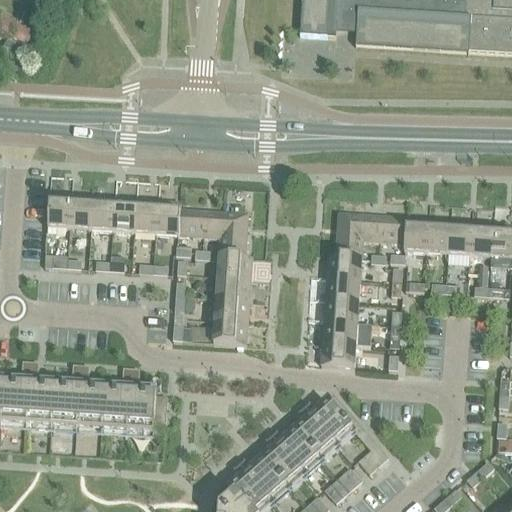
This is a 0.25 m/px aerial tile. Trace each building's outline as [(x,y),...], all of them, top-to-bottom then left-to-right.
[(31,0),(28,7),(39,11),(43,0),(31,0)] [(511,0),(302,0),(300,39),(336,40),(337,31),(357,32),(356,49),(469,56),(469,54),(511,56),(511,0)] [(25,15),(21,26),(35,32),(40,21),(25,15)] [(18,28),(12,41),(25,46),(30,33),(18,28)] [(9,44),(2,59),(16,65),(22,49),(20,49),(9,44)] [(0,62),(0,77),(7,80),(12,67),(0,62)] [(49,234),(71,235),(74,202),(51,200),(49,234)] [(71,235),(93,237),(95,203),(74,202),(71,235)] [(93,237),(114,238),(117,204),(95,203),(93,237)] [(114,238),(136,240),(138,206),(117,204),(114,238)] [(136,240),(157,241),(160,207),(138,206),(136,240)] [(157,241),(179,242),(181,216),(182,216),(182,208),(160,207),(157,241)] [(220,261),(220,262),(246,264),(246,263),(249,220),(244,220),(245,213),(235,213),(234,219),(221,219),(220,245),(219,245),(218,261),(220,261)] [(179,242),(219,245),(220,245),(221,219),(182,216),(181,216),(179,242)] [(340,219),(338,262),(337,263),(362,265),(364,247),(365,221),(340,219)] [(407,224),(365,221),(364,247),(406,250),(407,224)] [(428,225),(407,224),(406,250),(405,257),(426,258),(428,225)] [(451,227),(428,225),(426,258),(449,260),(451,227)] [(449,260),(448,269),(470,271),(471,261),(473,228),(451,227),(449,260)] [(494,230),(473,228),(471,261),(492,262),(494,230)] [(492,262),(491,272),(511,273),(511,230),(494,230),(492,262)] [(178,253),(177,262),(191,262),(192,254),(178,253)] [(195,258),(194,267),(208,267),(208,259),(195,258)] [(112,270),(112,278),(124,278),(125,270),(125,260),(113,259),(112,270)] [(391,269),(406,270),(406,262),(392,261),(391,269)] [(220,262),(218,283),(252,285),(253,264),(246,263),(246,264),(220,262)] [(330,262),(329,286),(361,288),(362,265),(337,263),(338,262),(330,262)] [(373,262),(372,270),(387,271),(388,263),(373,262)] [(54,274),(68,275),(69,266),(55,265),(54,274)] [(69,266),(68,275),(82,276),(82,267),(69,266)] [(179,268),(178,281),(187,281),(188,268),(179,268)] [(97,277),(112,278),(112,270),(97,269),(97,277)] [(140,280),(155,280),(155,272),(141,271),(140,280)] [(155,272),(155,280),(168,281),(168,273),(155,272)] [(481,272),(480,294),(489,294),(490,272),(481,272)] [(393,277),(393,290),(402,290),(403,278),(393,277)] [(218,283),(217,305),(250,307),(252,285),(218,283)] [(492,285),(491,294),(500,295),(500,286),(492,285)] [(329,286),(328,306),(360,308),(361,288),(329,286)] [(178,288),(177,303),(185,303),(186,289),(178,288)] [(410,298),(424,299),(425,290),(411,289),(410,298)] [(402,290),(393,290),(392,303),(401,303),(402,290)] [(432,300),(446,300),(447,291),(433,291),(432,300)] [(447,291),(446,300),(460,301),(461,292),(447,291)] [(476,303),(489,303),(490,294),(489,294),(480,294),(476,293),(476,303)] [(490,294),(489,303),(503,304),(504,295),(500,295),(491,294),(490,294)] [(185,303),(177,303),(176,316),(184,316),(185,303)] [(217,305),(215,327),(249,329),(250,307),(217,305)] [(328,306),(326,328),(358,330),(360,308),(328,306)] [(393,318),(392,332),(401,333),(402,319),(393,318)] [(249,329),(215,327),(214,349),(247,351),(249,329)] [(326,328),(325,349),(357,351),(358,330),(326,328)] [(175,332),(174,346),(183,347),(183,333),(175,332)] [(391,345),(391,352),(400,352),(400,346),(401,333),(392,332),(391,345)] [(357,351),(325,349),(323,371),(355,373),(357,351)] [(389,375),(398,376),(399,362),(390,361),(389,375)] [(40,368),(23,367),(23,381),(39,382),(40,368)] [(89,371),(74,370),(73,384),(88,385),(89,371)] [(140,375),(124,374),(123,388),(139,388),(140,375)] [(2,429),(28,430),(31,387),(28,387),(28,392),(5,390),(2,429)] [(28,430),(53,432),(55,394),(33,392),(33,387),(31,387),(28,430)] [(502,387),(501,401),(509,401),(510,388),(502,387)] [(53,432),(78,434),(81,391),(79,391),(79,395),(55,394),(53,432)] [(78,434),(104,435),(106,397),(84,395),(84,391),(81,391),(78,434)] [(104,435),(129,437),(132,394),(130,394),(130,398),(106,397),(104,435)] [(132,394),(129,437),(154,439),(155,432),(166,433),(168,402),(157,402),(157,400),(134,399),(134,394),(132,394)] [(353,436),(372,457),(383,469),(390,463),(334,400),(327,407),(353,436)] [(509,401),(501,401),(500,415),(509,415),(509,401)] [(305,422),(307,425),(283,445),(281,443),(272,451),(274,453),(250,474),(248,471),(240,479),(242,481),(229,492),(236,500),(222,511),(266,511),(353,436),(327,407),(315,417),(313,414),(305,422)] [(499,430),(498,444),(507,445),(508,430),(499,430)] [(511,445),(498,445),(498,456),(511,456),(511,445)] [(383,469),(372,457),(360,468),(371,480),(383,469)] [(490,468),(479,477),(485,484),(496,474),(490,468)] [(328,497),(339,509),(363,487),(352,475),(328,497)] [(485,484),(479,477),(469,486),(475,493),(485,484)] [(457,496),(447,505),(452,511),(463,503),(457,496)] [(310,511),(327,511),(320,503),(310,511)]
